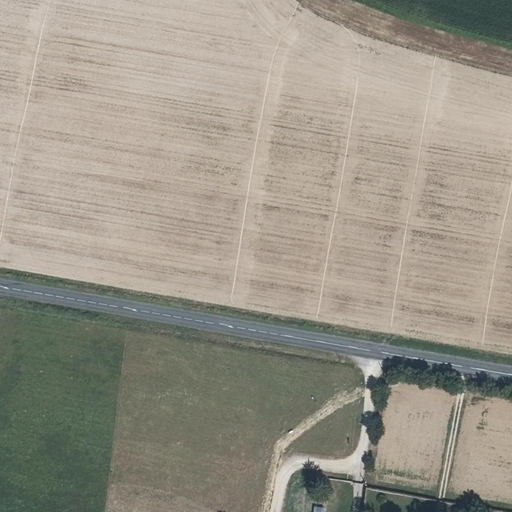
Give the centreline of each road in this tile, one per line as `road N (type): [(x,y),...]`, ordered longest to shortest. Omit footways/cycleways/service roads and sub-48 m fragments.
road 1 (secondary): [(0,290),(511,378)]
road 2 (track): [(350,511),(368,353)]
road 3 (track): [(461,370),(439,511)]
